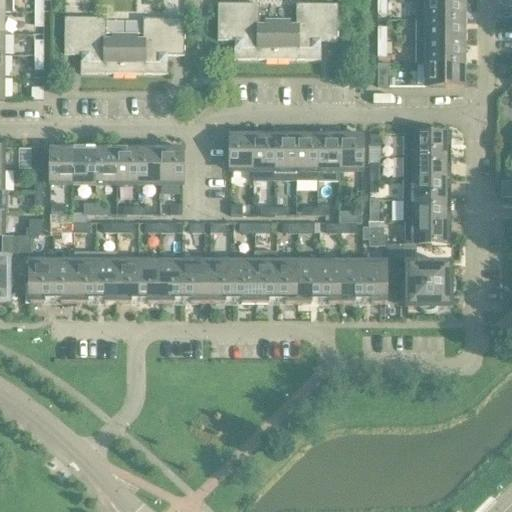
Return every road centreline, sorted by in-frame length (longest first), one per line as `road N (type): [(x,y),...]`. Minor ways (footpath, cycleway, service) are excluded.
road 1 (residential): [(477,210),(476,351),(453,367),(337,368),(326,363),(318,330),(137,331)]
road 2 (residential): [(0,129),(185,131),(213,116),(478,116)]
road 3 (residential): [(137,331),(135,402),(88,458)]
